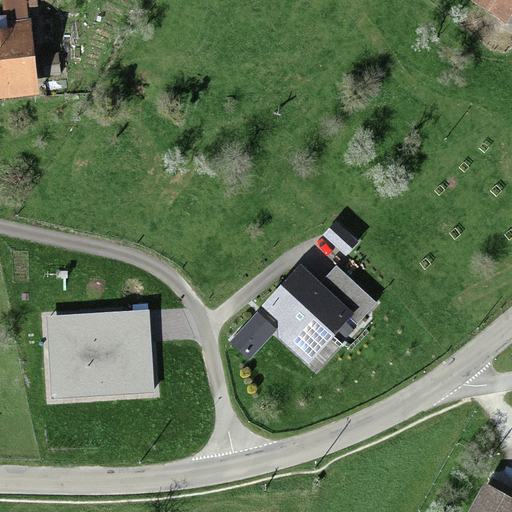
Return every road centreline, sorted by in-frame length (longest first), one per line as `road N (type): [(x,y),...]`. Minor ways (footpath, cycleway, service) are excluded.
road 1 (residential): [(238,469),(193,301),(159,269),(110,250),(0,231)]
road 2 (tertiary): [(238,469),(0,479)]
road 3 (tertiary): [(446,378),(350,430),(238,469)]
